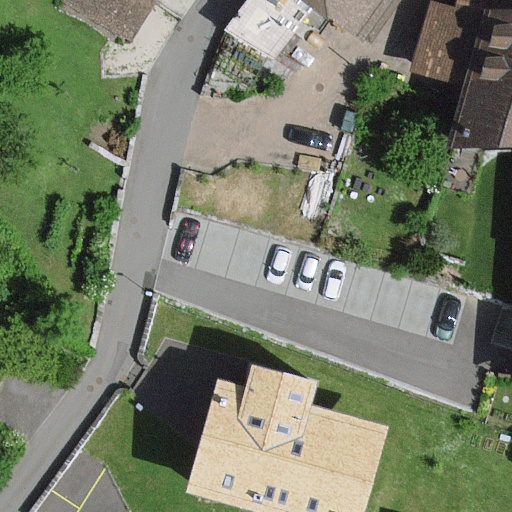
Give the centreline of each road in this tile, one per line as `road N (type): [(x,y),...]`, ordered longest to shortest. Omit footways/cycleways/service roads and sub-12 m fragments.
road 1 (residential): [(4,511),(126,334),(182,94),(234,0)]
road 2 (unknown): [(170,146),(272,267),(336,303),(511,360)]
